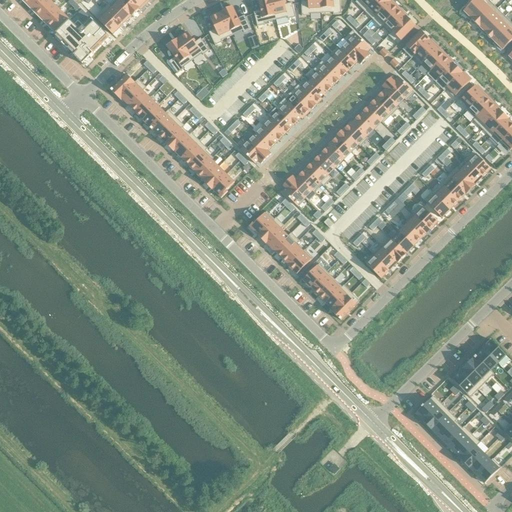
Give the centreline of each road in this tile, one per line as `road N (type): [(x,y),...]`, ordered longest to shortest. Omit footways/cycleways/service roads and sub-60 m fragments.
road 1 (secondary): [(62,117),(371,427)]
road 2 (secondary): [(376,421),(66,112)]
road 3 (track): [(0,202),(264,466)]
road 4 (residential): [(511,173),(334,349)]
road 5 (residential): [(511,286),(376,421)]
road 6 (residential): [(83,96),(215,229)]
road 7 (residential): [(215,229),(334,349)]
road 8 (residential): [(197,0),(135,43),(83,96)]
road 9 (secondary): [(466,511),(376,421)]
road 10 (secondary): [(371,427),(456,511)]
